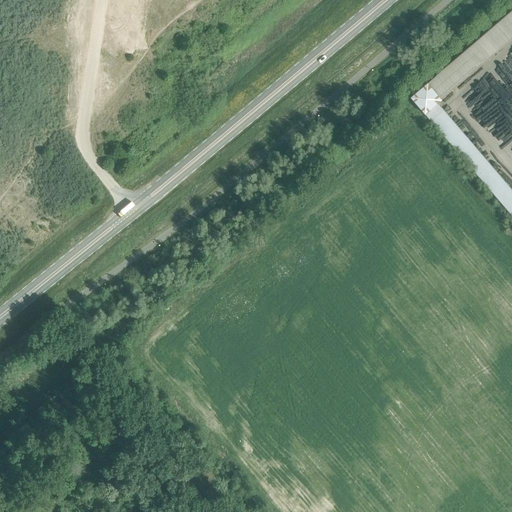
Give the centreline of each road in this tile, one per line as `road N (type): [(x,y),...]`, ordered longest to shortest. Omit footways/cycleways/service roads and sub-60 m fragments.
road 1 (secondary): [(0,324),(392,0)]
road 2 (secondary): [(377,0),(0,309)]
